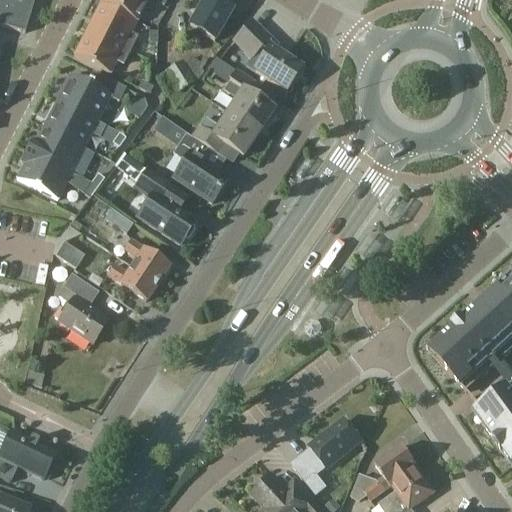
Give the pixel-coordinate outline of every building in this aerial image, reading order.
[(0,0),(0,29),(24,36),(35,0),(0,0)] [(102,0),(100,6),(136,24),(148,0),(102,0)] [(159,0),(159,2),(157,6),(163,9),(167,0),(159,0)] [(206,0),(189,30),(188,29),(181,41),(193,48),(200,36),(214,44),(232,14),(208,0),(206,0)] [(100,6),(86,32),(129,54),(136,40),(133,39),(130,37),(136,24),(100,6)] [(300,73),(285,63),(290,58),(252,22),(231,45),(248,61),(257,70),(254,76),(285,96),(300,73)] [(86,32),(73,58),(109,77),(116,64),(122,67),(129,54),(86,32)] [(149,35),(148,47),(156,47),(157,35),(149,35)] [(199,66),(197,70),(203,75),(209,66),(201,60),(199,65),(199,66)] [(182,63),(164,75),(177,95),(185,90),(195,84),(182,63)] [(261,90),(235,73),(221,95),(236,104),(227,118),(258,138),(273,115),(253,102),(261,90)] [(70,78),(56,105),(96,126),(109,100),(118,105),(124,92),(92,75),(87,87),(70,78)] [(141,84),(137,92),(148,97),(152,90),(141,84)] [(56,105),(43,130),(83,151),(96,126),(56,105)] [(202,122),(191,138),(190,139),(209,152),(218,157),(224,148),(243,160),(258,138),(227,118),(218,132),(202,122)] [(31,143),(25,154),(70,177),(83,151),(43,130),(35,145),(31,143)] [(176,131),(167,144),(176,151),(172,156),(184,165),(173,182),(210,207),(228,181),(212,171),(201,163),(208,153),(176,131)] [(113,148),(120,153),(127,143),(120,138),(113,148)] [(24,167),(16,182),(56,203),(70,177),(25,154),(20,165),(24,167)] [(169,189),(168,189),(146,174),(135,191),(150,201),(137,221),(179,248),(182,243),(187,243),(194,233),(192,229),(196,223),(168,204),(165,208),(159,204),(169,189)] [(97,177),(90,187),(96,191),(103,181),(97,177)] [(90,187),(82,197),(89,202),(96,191),(90,187)] [(117,214),(116,215),(110,224),(129,238),(137,227),(117,214)] [(129,243),(123,253),(136,262),(131,270),(156,287),(168,269),(129,243)] [(82,261),(62,249),(54,261),(74,274),(82,261)] [(113,268),(106,278),(145,304),(156,287),(131,270),(126,277),(113,268)] [(511,277),(485,301),(511,318),(511,277)] [(75,299),(67,312),(58,326),(91,348),(107,324),(97,317),(88,311),(90,308),(98,296),(71,278),(63,291),(75,299)] [(511,318),(485,301),(476,310),(509,347),(511,343),(511,318)] [(476,310),(452,332),(489,373),(496,368),(503,361),(511,352),(511,350),(509,347),(476,310)] [(452,332),(428,354),(466,395),(489,373),(452,332)] [(505,380),(473,403),(481,412),(511,388),(511,373),(503,361),(496,368),(505,380)] [(286,390),(298,404),(310,395),(297,380),(286,390)] [(511,388),(481,412),(474,416),(493,443),(511,429),(511,388)] [(344,423),(290,467),(306,487),(317,478),(360,443),(344,423)] [(511,429),(493,443),(511,468),(511,429)] [(0,479),(22,485),(26,476),(40,482),(41,480),(46,482),(47,481),(46,480),(52,469),(47,467),(53,455),(8,433),(0,449),(0,479)] [(382,480),(377,484),(360,477),(351,500),(360,504),(366,499),(370,504),(385,493),(389,490),(390,489),(404,479),(403,477),(414,469),(415,469),(402,449),(374,468),(382,480)] [(404,479),(390,489),(394,496),(377,508),(379,511),(409,511),(432,496),(414,469),(403,477),(404,479)] [(272,479),(251,498),(264,511),(320,511),(303,493),(293,502),(272,479)] [(0,511),(28,511),(0,500),(0,511)] [(334,502),(325,509),(326,511),(338,511),(340,510),(334,502)]
